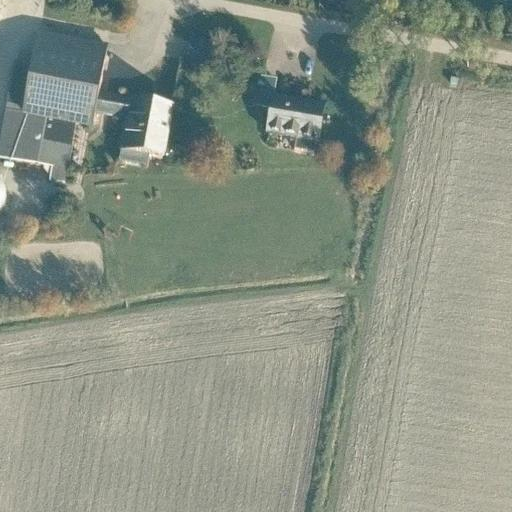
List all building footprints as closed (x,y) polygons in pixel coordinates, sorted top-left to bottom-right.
[(113,49),(39,37),(30,85),(25,120),(76,129),(99,131),(102,118),(105,94),(113,49)] [(30,85),(7,82),(0,128),(0,160),(69,171),(76,129),(25,120),(30,85)] [(170,162),(178,105),(105,94),(102,118),(127,122),(122,156),(170,162)] [(326,142),(331,105),(277,97),(272,135),(326,142)] [(298,141),(298,151),(315,151),(316,141),(298,141)]
